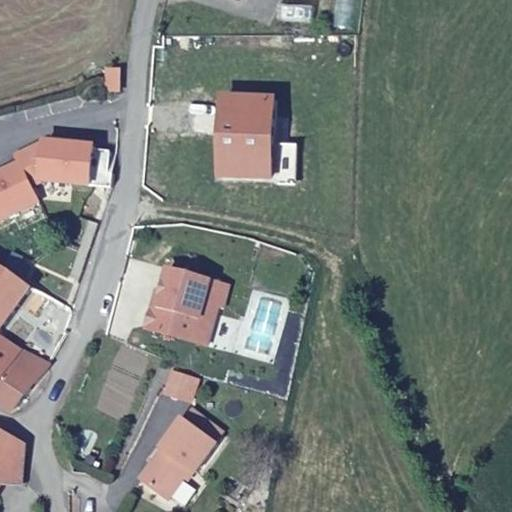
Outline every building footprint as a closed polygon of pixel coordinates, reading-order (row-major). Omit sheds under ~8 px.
[(121,95),(122,71),(106,70),(105,94),(121,95)] [(270,183),(274,104),(220,103),(216,182),(270,183)] [(110,175),(112,154),(96,153),(96,150),(46,145),(16,160),(19,167),(0,175),(0,222),(38,205),(30,189),(41,184),(113,190),(114,175),(110,175)] [(0,331),(30,284),(0,269),(0,331)] [(192,348),(203,311),(218,316),(223,317),(231,291),(169,273),(163,295),(156,318),(148,316),(145,328),(149,336),(192,348)] [(156,318),(163,295),(155,293),(148,316),(156,318)] [(207,353),(218,316),(203,311),(192,348),(207,353)] [(49,370),(0,341),(0,410),(9,418),(49,370)] [(201,433),(208,424),(195,414),(188,423),(201,433)] [(199,479),(222,449),(218,446),(225,437),(208,424),(201,433),(188,423),(182,419),(161,447),(163,450),(138,482),(167,504),(190,473),(199,479)] [(29,466),(26,454),(0,440),(0,488),(5,479),(18,485),(29,466)]
